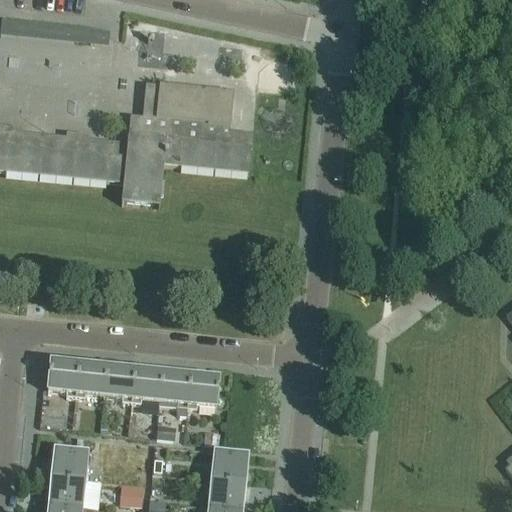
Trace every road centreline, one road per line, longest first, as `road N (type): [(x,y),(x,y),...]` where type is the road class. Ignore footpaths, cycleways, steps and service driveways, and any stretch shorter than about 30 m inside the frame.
road 1 (residential): [(307,360),(339,42)]
road 2 (residential): [(307,360),(13,333)]
road 3 (residential): [(339,42),(152,0)]
road 4 (residential): [(294,511),(307,360)]
road 5 (residential): [(0,477),(13,333)]
